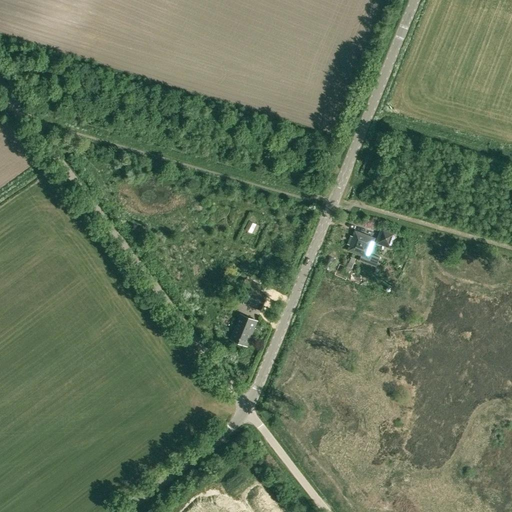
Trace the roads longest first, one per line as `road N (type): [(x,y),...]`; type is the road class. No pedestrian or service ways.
road 1 (unclassified): [(248,411),(415,0)]
road 2 (unclassified): [(248,411),(0,85)]
road 3 (unclassified): [(120,511),(248,411)]
road 4 (unclassified): [(324,511),(248,411)]
